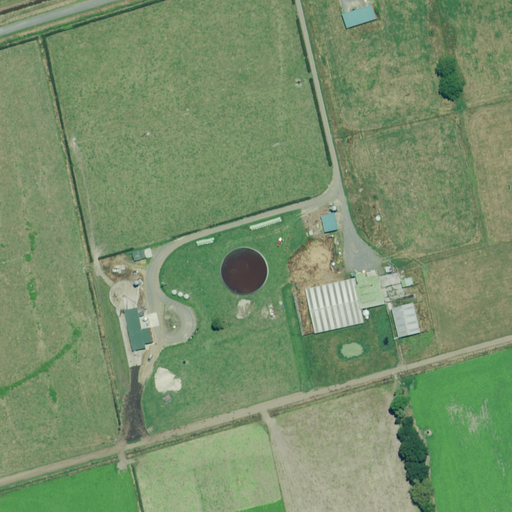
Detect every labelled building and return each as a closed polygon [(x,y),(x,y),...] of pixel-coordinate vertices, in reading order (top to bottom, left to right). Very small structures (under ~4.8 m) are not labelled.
[(378,19),(374,6),(344,15),(349,29),(378,19)] [(340,230),(336,213),(323,216),(326,233),(340,230)] [(242,295),(246,295),(248,295),(250,295),(254,294),(258,292),(261,289),(264,287),(266,283),(268,279),(269,276),(269,271),(269,267),(268,264),(266,260),(263,257),(260,254),(257,251),(253,250),(249,249),(245,249),(241,249),(237,250),(234,252),(230,254),(228,257),(225,261),(224,264),(223,268),(222,272),(223,276),(224,280),(226,284),(228,287),(231,290),(235,292),(238,294),(242,295)] [(136,261),(135,253),(128,254),(130,263),(136,261)] [(306,290),(315,334),(365,324),(362,310),(385,305),(377,271),(357,275),(358,279),(306,290)] [(414,285),(412,278),(402,280),(404,288),(414,285)] [(422,333),(415,304),(393,309),(400,338),(422,333)] [(143,330),(139,309),(126,311),(134,351),(147,348),(146,344),(154,343),(151,329),(143,330)]
